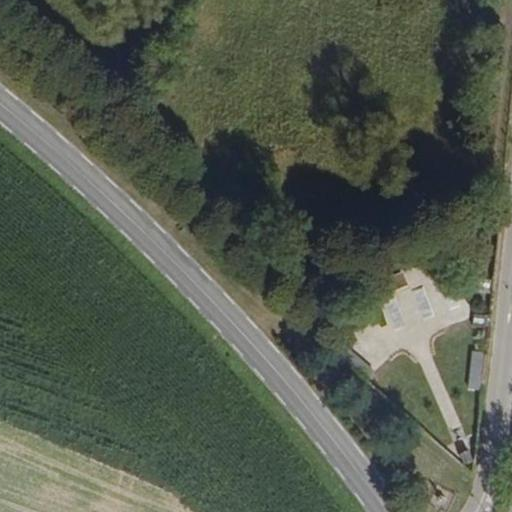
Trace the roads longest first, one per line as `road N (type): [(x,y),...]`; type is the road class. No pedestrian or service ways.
road 1 (tertiary): [(388,511),(260,353),(161,249),(0,108)]
road 2 (unclassified): [(511,353),(497,473),(483,511)]
